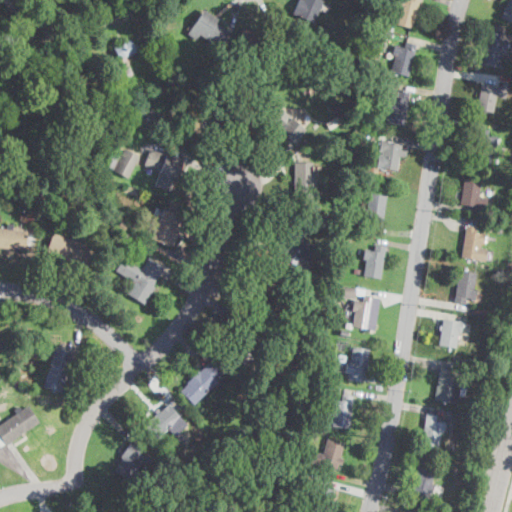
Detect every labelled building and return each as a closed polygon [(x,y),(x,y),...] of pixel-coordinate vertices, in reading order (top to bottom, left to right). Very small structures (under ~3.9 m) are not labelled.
[(23,0),(27,10),(15,16),(12,11),(6,14),(0,0),(23,0)] [(323,0),(313,23),(292,13),(298,0),(323,0)] [(419,0),(419,1),(412,29),(394,24),(398,8),(396,7),(398,0),(419,0)] [(511,0),(511,21),(500,17),(507,0),(511,0)] [(168,10),(162,10),(162,2),(173,2),(173,7),(168,7),(168,10)] [(217,46),(198,34),(195,39),(187,33),(203,9),(217,19),(214,23),(227,31),(217,46)] [(244,50),(242,29),(273,26),(275,47),(244,50)] [(393,33),(392,38),(390,37),(390,39),(386,38),(386,37),(384,36),(385,31),(393,33)] [(511,36),(511,43),(508,42),(505,52),(503,51),(499,67),(482,64),(489,32),(511,36)] [(133,74),(127,77),(113,47),(131,39),(136,52),(125,57),(133,74)] [(415,47),(415,48),(408,76),(390,71),(394,56),(392,55),(395,45),(404,47),(406,42),(416,44),(415,47)] [(380,80),(380,88),(382,88),(381,98),(379,98),(379,101),(375,101),(375,97),(372,97),(373,85),(375,85),(375,80),(380,80)] [(507,89),(505,98),(496,97),(493,113),(476,109),(481,84),(507,89)] [(409,93),(403,124),(387,121),(389,111),(385,111),(388,95),(392,95),(393,90),(409,93)] [(223,105),(223,106),(244,105),(244,124),(223,125),(223,126),(214,127),(214,105),(223,105)] [(292,143),(270,121),(281,109),(304,130),(292,143)] [(497,137),(495,147),(492,147),(490,163),(473,160),(478,128),(488,130),(487,136),(497,137)] [(365,131),(364,138),(354,136),(355,130),(365,131)] [(339,151),(321,159),(316,147),(321,144),(318,137),(331,132),(339,151)] [(405,156),(405,157),(400,156),(398,170),(380,167),(382,151),(379,151),(380,140),(376,139),(377,133),(388,135),(387,142),(401,144),(400,150),(406,151),(405,156)] [(139,156),(128,178),(107,167),(114,153),(120,156),(125,148),(139,156)] [(171,191),(155,185),(160,170),(144,165),(150,149),(181,161),(171,191)] [(321,163),(321,187),(312,187),(312,203),(294,203),(294,165),(294,162),(321,163)] [(487,198),(484,217),(474,215),(475,206),(460,204),(463,178),(481,180),(479,196),(487,198)] [(351,189),(349,196),(343,195),(345,187),(351,189)] [(386,196),(382,227),(382,228),(371,226),(372,220),(363,219),(364,210),(368,210),(370,194),(386,196)] [(183,216),(172,246),(152,239),(163,209),(183,216)] [(315,246),(308,262),(298,257),(295,265),(273,255),(288,221),(305,229),(300,239),(315,246)] [(496,223),(494,230),(488,229),(489,221),(496,223)] [(13,229),(27,231),(25,248),(13,247),(13,249),(0,247),(0,227),(6,228),(7,224),(13,224),(13,229)] [(485,234),(483,244),(481,244),(478,260),(477,260),(460,257),(465,228),(466,225),(476,227),(475,233),(485,234)] [(36,232),(34,244),(27,243),(29,231),(36,232)] [(86,265),(47,251),(53,233),(93,247),(86,265)] [(385,246),(384,251),(380,279),(363,276),(365,260),(363,259),(364,251),(364,249),(373,250),(374,245),(376,245),(385,246)] [(124,256),(142,268),(148,258),(164,268),(153,286),(155,287),(144,304),(126,293),(133,282),(115,271),(124,256)] [(475,298),(474,299),(463,298),(456,297),(460,270),(475,273),(476,273),(473,290),(476,290),(476,291),(475,298)] [(280,298),(277,307),(270,304),(268,308),(252,302),(264,272),(280,278),(273,295),(280,298)] [(355,289),(354,298),(353,298),(338,296),(340,286),(355,288),(355,289)] [(373,296),(360,294),(360,286),(374,288),(373,296)] [(374,300),(370,329),(352,327),(352,323),(354,311),(352,310),(352,305),(353,300),(353,299),(363,301),(363,296),(374,297),(374,300)] [(340,311),(337,312),(334,312),(331,309),(331,305),(332,303),(335,302),(338,302),(340,304),(341,308),(340,311)] [(463,322),(461,332),(459,332),(457,344),(456,348),(455,348),(438,345),(441,327),(442,319),(463,322)] [(258,336),(240,364),(220,351),(230,336),(234,339),(242,326),(258,336)] [(62,392),(42,386),(53,347),(73,352),(62,392)] [(369,349),(367,365),(366,367),(365,375),(363,375),(362,381),(349,380),(350,373),(345,372),(346,364),(349,364),(352,347),(369,349)] [(22,365),(22,366),(15,364),(18,351),(25,353),(22,365)] [(345,361),(336,360),(337,353),(346,354),(345,361)] [(493,355),(491,363),(485,362),(487,354),(493,355)] [(221,369),(212,378),(216,381),(193,405),(180,391),(188,383),(187,382),(199,370),(200,371),(203,368),(204,369),(213,360),(221,369)] [(468,378),(465,397),(458,395),(457,403),(434,398),(438,375),(439,372),(440,367),(451,369),(450,375),(453,375),(468,378)] [(352,400),(349,428),(334,426),(332,426),(333,410),(330,409),(331,401),(335,401),(341,402),(342,394),(343,395),(352,396),(352,398),(352,400)] [(155,440),(142,426),(168,403),(180,417),(155,440)] [(5,445),(0,437),(0,423),(27,405),(39,421),(5,445)] [(267,412),(260,421),(252,414),(260,406),(267,412)] [(443,432),(443,433),(440,432),(438,447),(421,445),(426,414),(437,415),(436,421),(445,422),(445,423),(443,432)] [(475,420),(473,428),(466,426),(468,418),(475,420)] [(343,443),(339,459),(339,462),(337,468),(331,467),(324,465),(321,464),(311,462),(313,452),(323,454),(327,439),(332,440),(343,443)] [(148,452),(130,480),(114,470),(122,458),(120,457),(131,441),(148,452)] [(432,494),(432,495),(429,495),(428,501),(413,497),(414,491),(414,490),(413,489),(418,465),(435,468),(432,484),(434,485),(434,488),(432,494)] [(332,500),(328,511),(317,511),(311,510),(315,495),(306,492),(309,482),(311,482),(333,489),(335,490),(332,497),(332,500)] [(147,505),(142,511),(131,504),(136,496),(147,505)]
